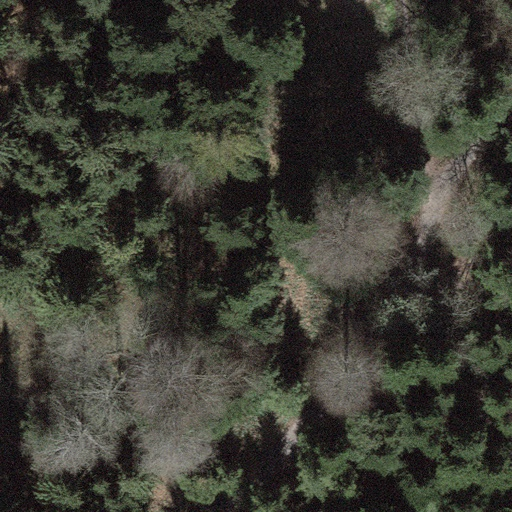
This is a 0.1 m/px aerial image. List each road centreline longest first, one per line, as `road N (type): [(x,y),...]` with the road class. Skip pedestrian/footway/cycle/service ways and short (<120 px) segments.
road 1 (track): [(377,338),(511,108)]
road 2 (track): [(439,232),(398,0)]
road 3 (track): [(377,338),(220,511)]
